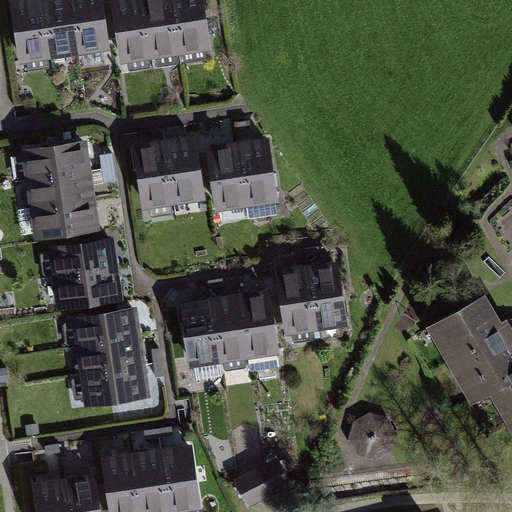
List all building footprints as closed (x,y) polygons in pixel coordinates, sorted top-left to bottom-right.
[(109,46),(101,0),(13,0),(23,59),(109,46)] [(209,43),(201,0),(115,0),(125,57),(209,43)] [(134,143),(142,199),(202,190),(193,134),(134,143)] [(267,137),(212,145),(220,201),(275,192),(267,137)] [(85,140),(30,148),(42,233),(97,225),(85,140)] [(112,239),(56,247),(63,299),(119,291),(112,239)] [(336,260),(285,269),(295,327),(346,318),(336,260)] [(511,335),(485,289),(432,319),(474,391),(491,381),(511,417),(511,335)] [(273,342),(265,291),(185,304),(194,356),(273,342)] [(138,309),(78,318),(90,401),(149,393),(138,309)] [(359,451),(377,456),(392,447),(396,430),(388,418),(370,413),(357,423),(352,436),(359,451)] [(128,511),(198,501),(189,442),(108,454),(116,511),(128,511)] [(278,455),(236,478),(249,502),(291,479),(278,455)] [(96,511),(91,473),(38,481),(42,511),(96,511)]
